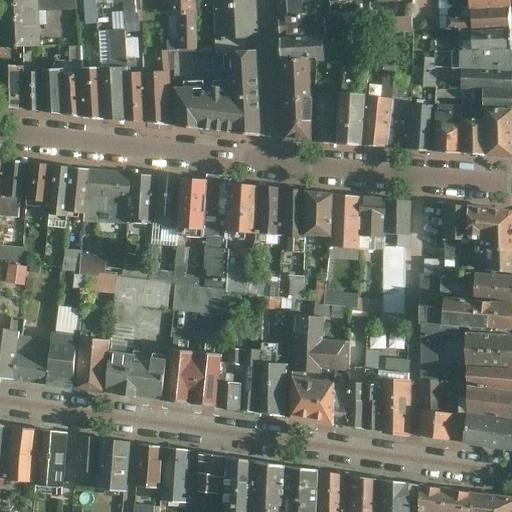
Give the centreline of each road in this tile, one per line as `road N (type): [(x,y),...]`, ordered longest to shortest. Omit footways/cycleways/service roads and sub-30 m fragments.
road 1 (residential): [(511,473),(0,402)]
road 2 (residential): [(0,135),(273,164)]
road 3 (residential): [(273,164),(511,182)]
road 4 (residential): [(265,0),(273,164)]
